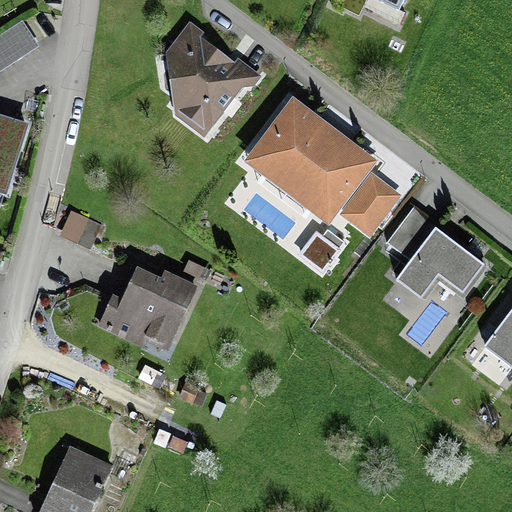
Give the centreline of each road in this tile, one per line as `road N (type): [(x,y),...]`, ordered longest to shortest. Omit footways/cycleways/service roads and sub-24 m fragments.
road 1 (residential): [(511,229),(213,0)]
road 2 (residential): [(81,0),(78,56),(0,365)]
